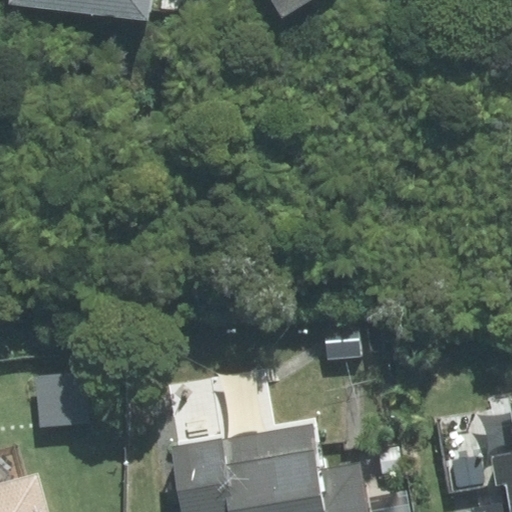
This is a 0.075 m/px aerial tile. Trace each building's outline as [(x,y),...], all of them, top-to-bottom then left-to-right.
[(13,0),(12,12),(150,28),(153,0),(13,0)] [(271,0),(289,27),(331,0),(271,0)] [(511,511),(511,401),(507,403),(511,432),(511,455),(489,460),(495,491),(503,490),(506,505),(468,511),(511,511)] [(371,511),(364,467),(323,472),(317,430),(176,452),(185,511),(371,511)] [(0,511),(51,511),(42,476),(0,486),(0,511)]
